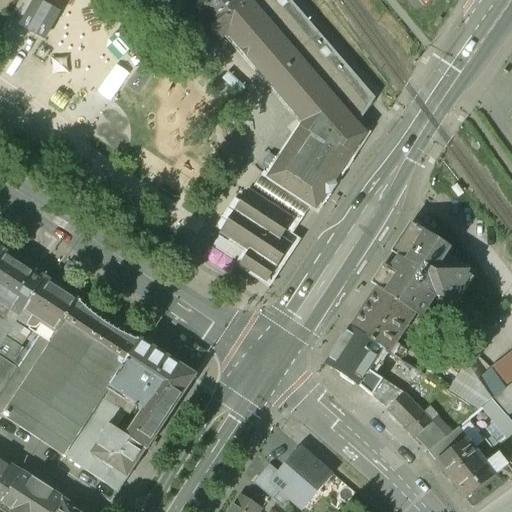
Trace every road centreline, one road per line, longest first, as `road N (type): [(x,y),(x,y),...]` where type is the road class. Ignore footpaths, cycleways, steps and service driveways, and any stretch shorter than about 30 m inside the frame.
road 1 (primary): [(500,0),(264,359)]
road 2 (secondary): [(0,182),(264,359)]
road 3 (residential): [(264,359),(323,407),(419,511)]
road 4 (primary): [(264,359),(164,511)]
road 5 (residential): [(0,437),(107,511)]
